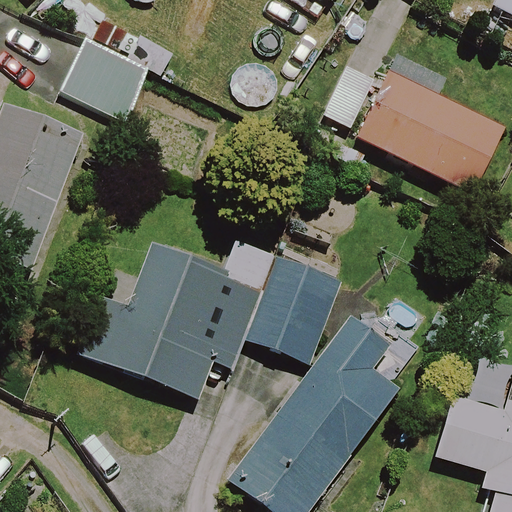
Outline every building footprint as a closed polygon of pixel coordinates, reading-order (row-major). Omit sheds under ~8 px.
[(334,0),(304,0),(327,13),(334,0)] [(511,0),(492,0),(485,16),(511,28),(511,0)] [(84,54),(76,50),(53,100),(118,131),(142,80),(114,67),(84,54)] [(363,86),(337,75),(316,127),(342,138),(363,86)] [(496,138),(380,83),(349,148),(465,204),(496,138)] [(71,154),(0,127),(0,272),(23,281),(71,154)] [(219,378),(250,298),(211,282),(141,256),(118,318),(93,308),(71,366),(189,410),(203,372),(219,378)] [(332,291),(268,266),(236,350),(300,374),(332,291)] [(381,354),(343,325),(220,491),(248,511),(307,511),(391,399),(363,379),(381,354)] [(511,511),(511,375),(498,423),(443,407),(426,466),(477,481),(472,498),(487,502),(483,511),(511,511)]
